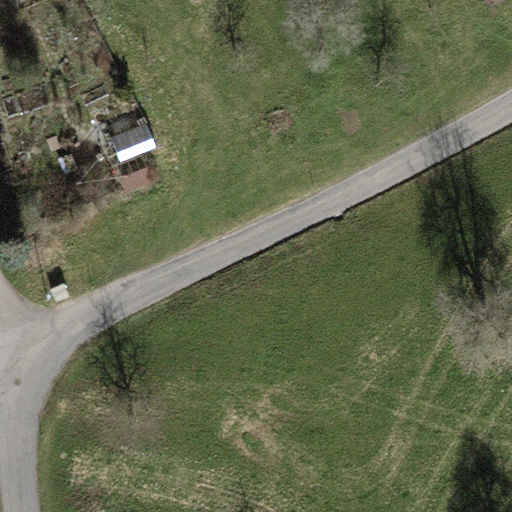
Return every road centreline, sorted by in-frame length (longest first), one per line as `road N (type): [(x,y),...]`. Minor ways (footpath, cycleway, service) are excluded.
road 1 (unclassified): [(511,107),(367,185),(10,353)]
road 2 (unclassified): [(21,511),(10,353)]
